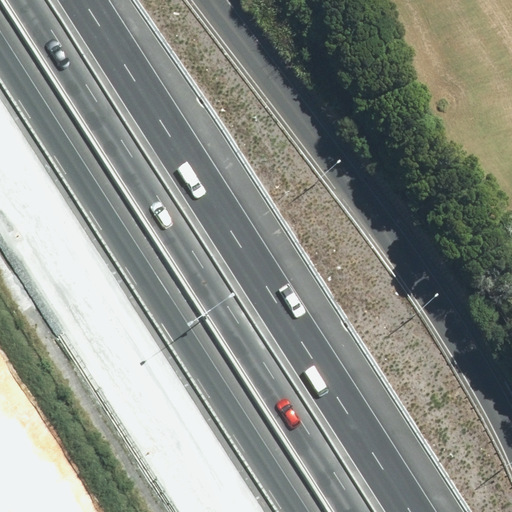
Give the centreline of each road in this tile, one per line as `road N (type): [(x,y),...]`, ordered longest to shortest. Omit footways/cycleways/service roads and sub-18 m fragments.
road 1 (motorway): [(73,0),(402,511)]
road 2 (motorway): [(302,511),(0,40)]
road 3 (motorway): [(233,0),(430,277),(511,429)]
